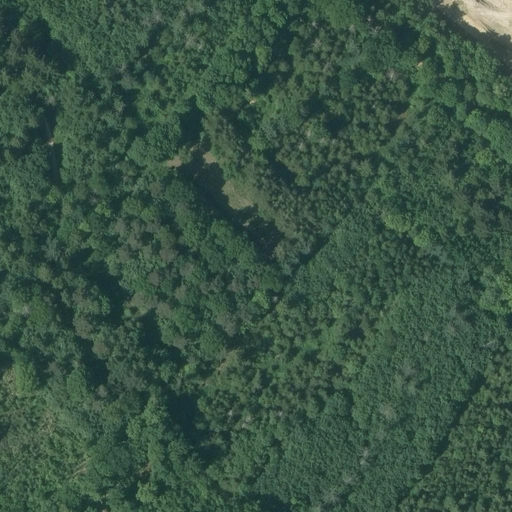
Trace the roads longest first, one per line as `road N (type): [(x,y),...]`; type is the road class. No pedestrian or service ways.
road 1 (track): [(0,52),(50,120),(68,334),(238,511)]
road 2 (track): [(511,143),(343,0)]
